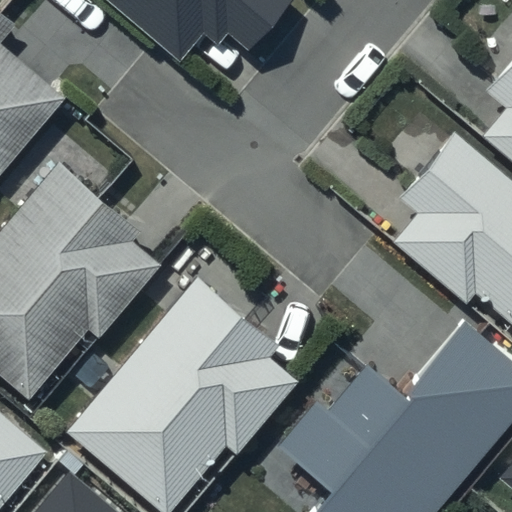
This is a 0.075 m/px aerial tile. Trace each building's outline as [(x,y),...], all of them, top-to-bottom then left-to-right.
[(113,0),(176,53),(200,26),(214,38),(226,25),(245,42),(281,0),(113,0)] [(0,165),(63,92),(0,37),(0,30),(12,17),(0,6),(0,165)] [(511,42),(479,82),(502,102),(479,130),(511,158),(511,42)] [(511,179),(451,128),(395,193),(411,207),(386,236),(461,299),(473,285),(511,317),(511,179)] [(55,154),(0,219),(0,369),(24,390),(83,320),(93,329),(156,254),(132,234),(140,225),(55,154)] [(193,270),(61,424),(160,509),(220,439),(231,448),(294,375),(266,350),(275,340),(193,270)] [(436,511),(511,423),(511,357),(464,317),(401,392),(368,364),(328,411),(316,401),(280,444),(337,492),(319,511),(436,511)] [(0,408),(0,497),(44,445),(0,408)] [(511,461),(499,477),(511,488),(511,461)] [(124,511),(67,463),(24,511),(124,511)]
